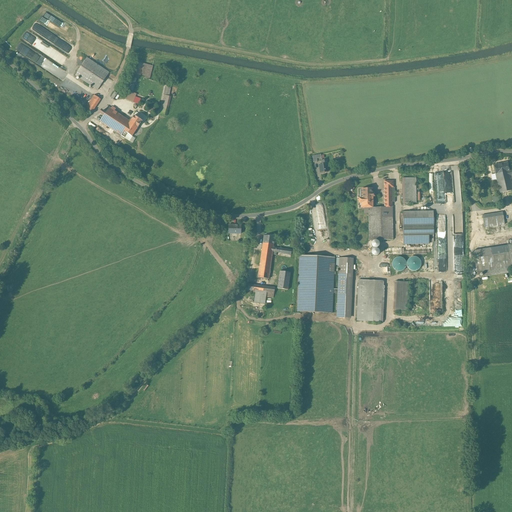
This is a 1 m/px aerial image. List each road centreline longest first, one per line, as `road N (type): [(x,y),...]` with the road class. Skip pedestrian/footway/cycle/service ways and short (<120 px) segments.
road 1 (unclassified): [(511,150),(399,164),(343,179),(279,212),(226,217),(175,203),(110,166),(80,126),(0,54)]
road 2 (track): [(27,511),(32,449),(121,408),(254,276)]
